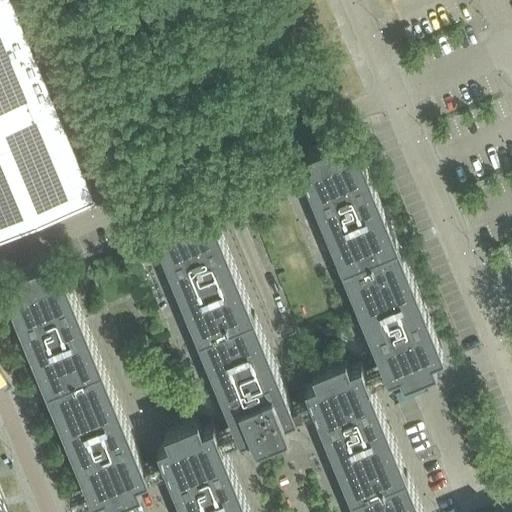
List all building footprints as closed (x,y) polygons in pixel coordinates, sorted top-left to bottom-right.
[(0,0),(0,228),(3,228),(4,229),(6,228),(6,227),(25,218),(26,220),(29,219),(28,217),(48,209),(48,210),(51,209),(50,208),(70,200),(70,201),(73,200),(72,199),(92,191),(92,192),(96,190),(94,186),(93,187),(85,168),(87,167),(86,164),(83,165),(75,145),(78,144),(77,142),(74,143),(66,124),(69,122),(68,120),(65,121),(62,112),(64,111),(63,109),(60,110),(53,92),(33,43),(25,24),(27,23),(26,20),(24,21),(16,2),(18,1),(17,0),(0,0)] [(433,356),(445,351),(399,242),(357,139),(345,144),(341,135),(326,141),(308,148),(312,158),(301,163),(388,375),(400,370),(404,380),(421,372),(437,366),(433,356)] [(160,209),(164,219),(153,224),(241,436),(252,431),(256,441),(281,430),(289,427),(285,417),(297,413),(251,302),(209,201),(198,205),(194,196),(176,203),(160,209)] [(13,271),(16,281),(5,285),(6,287),(10,296),(48,389),(63,424),(88,486),(92,495),(93,497),(104,492),(108,502),(125,495),(142,488),(138,478),(149,474),(148,472),(144,463),(141,453),(107,373),(103,362),(70,284),(61,262),(50,267),(46,257),(32,263),(13,271)] [(317,378),(305,383),(358,511),(424,511),(403,459),(361,360),(350,364),(346,355),(330,361),(313,368),(317,378)] [(165,430),(169,439),(158,444),(185,511),(251,511),(213,421),(202,425),(198,416),(183,422),(165,430)] [(0,511),(9,511),(7,504),(0,487),(0,511)]
